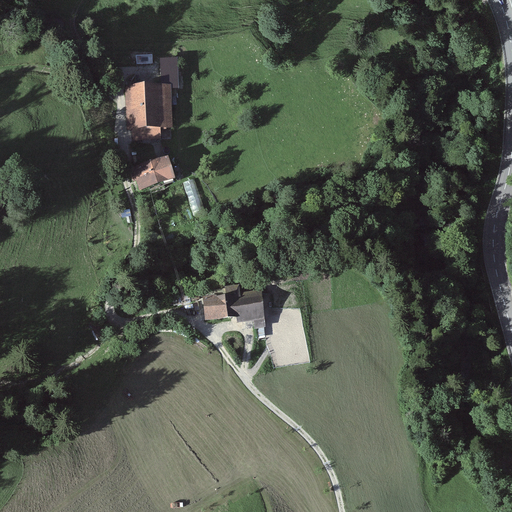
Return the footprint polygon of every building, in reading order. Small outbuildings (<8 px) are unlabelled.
[(174,85),(130,90),(136,143),(179,138),(174,85)] [(177,161),(139,171),(145,193),(183,183),(177,161)] [(192,201),(194,210),(201,209),(200,200),(192,201)] [(265,291),(208,294),(209,323),(267,321),(265,291)] [(102,321),(90,327),(97,342),(109,337),(102,321)]
